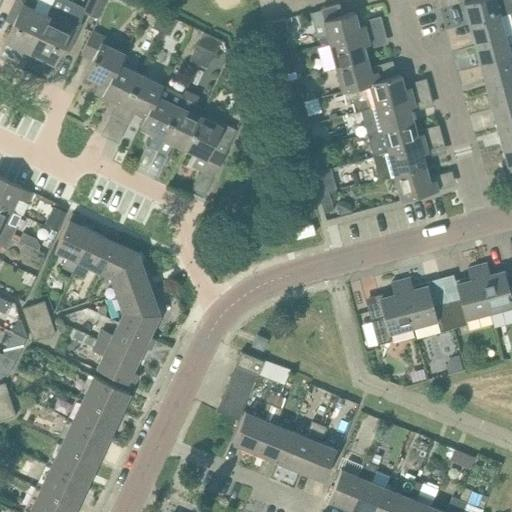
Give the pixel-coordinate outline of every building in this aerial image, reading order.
[(5,41),(29,52),(51,8),(33,0),(15,0),(10,13),(17,17),(5,41)] [(87,0),(83,10),(98,17),(106,0),(87,0)] [(475,0),(464,3),(469,24),(500,16),(495,0),(475,0)] [(330,45),(367,35),(364,25),(358,27),(354,12),(342,15),(339,4),(320,9),(327,35),(319,37),(321,47),(330,45)] [(51,8),(29,52),(54,64),(65,40),(73,43),(82,23),(51,8)] [(152,27),(161,31),(168,16),(160,12),(152,27)] [(511,23),(509,14),(469,24),(475,45),(506,38),(511,36),(511,23)] [(168,16),(161,31),(170,35),(177,20),(168,16)] [(272,22),(275,34),(288,30),(285,19),(272,22)] [(275,34),(282,58),(291,55),(291,53),(292,53),(291,47),(289,47),(286,35),(289,34),(288,30),(275,34)] [(94,92),(103,97),(119,64),(120,65),(125,54),(102,43),(105,37),(92,31),(80,55),(93,61),(86,75),(99,82),(94,92)] [(336,68),(367,59),(364,46),(369,44),(367,35),(330,45),(336,68)] [(475,45),(481,66),(511,58),(506,38),(475,45)] [(190,60),(198,64),(206,49),(197,45),(190,60)] [(206,49),(198,64),(207,68),(214,53),(206,49)] [(282,58),(288,81),(297,78),(291,55),(282,58)] [(481,66),(486,87),(511,80),(511,61),(511,58),(481,66)] [(379,81),(379,80),(377,71),(371,73),(367,59),(336,68),(343,92),(370,85),(369,84),(379,81)] [(111,114),(120,118),(140,74),(120,65),(119,64),(103,97),(116,103),(111,114)] [(134,111),(145,117),(146,117),(157,96),(158,96),(163,85),(140,74),(120,118),(129,122),(134,111)] [(366,110),(413,97),(410,87),(404,89),(400,74),(379,80),(379,81),(369,84),(370,85),(343,92),(346,104),(347,105),(352,103),(354,111),(355,112),(366,110)] [(288,81),(294,104),(304,101),(297,78),(288,81)] [(511,80),(486,87),(492,108),(511,102),(511,80)] [(149,145),(158,149),(186,90),(183,95),(163,85),(158,96),(157,96),(146,117),(145,117),(140,128),(154,134),(149,145)] [(172,143),(185,149),(200,116),(204,109),(195,105),(199,96),(186,90),(158,149),(167,154),(172,143)] [(367,134),(413,121),(409,108),(415,106),(413,97),(366,110),(372,132),(367,134)] [(294,104),(301,127),(310,125),(304,101),(294,104)] [(511,102),(492,108),(498,129),(511,125),(511,102)] [(200,116),(185,149),(197,155),(192,166),(214,176),(236,130),(224,124),(223,127),(205,118),(200,116)] [(373,157),(425,143),(423,134),(417,135),(413,121),(367,134),(373,157)] [(303,134),(307,151),(317,148),(312,132),(310,125),(301,127),(303,134)] [(511,125),(498,129),(504,150),(511,147),(511,125)] [(395,176),(426,168),(422,154),(428,153),(425,143),(373,157),(379,180),(395,176)] [(317,148),(307,151),(311,167),(321,164),(319,158),(329,155),(326,146),(317,148)] [(426,168),(395,176),(401,201),(438,191),(435,180),(429,181),(426,168)] [(0,204),(11,210),(17,198),(27,204),(33,193),(22,188),(22,187),(0,176),(0,204)] [(319,194),(319,197),(329,194),(328,191),(324,178),(315,180),(319,194)] [(329,194),(319,197),(324,213),(333,210),(329,194)] [(0,232),(11,238),(16,227),(14,226),(19,215),(11,210),(0,204),(0,232)] [(53,207),(45,224),(55,229),(63,211),(53,207)] [(62,267),(73,272),(92,231),(80,225),(83,219),(72,214),(54,250),(67,257),(62,267)] [(313,224),(293,229),(296,240),(316,235),(315,234),(313,224)] [(33,234),(25,230),(21,238),(29,242),(33,234)] [(88,266),(100,272),(115,242),(116,242),(119,236),(108,231),(105,237),(92,231),(73,272),(83,277),(88,266)] [(0,245),(6,248),(11,238),(0,232),(0,245)] [(100,272),(110,277),(138,252),(116,242),(115,242),(100,272)] [(110,277),(117,295),(149,284),(138,252),(110,277)] [(487,263),(477,266),(490,313),(511,306),(511,285),(508,287),(504,271),(490,275),(487,263)] [(460,300),(447,303),(454,328),(468,324),(466,319),(490,313),(477,266),(467,269),(470,280),(456,284),(460,300)] [(410,278),(400,281),(414,327),(437,320),(440,332),(443,337),(453,334),(452,329),(454,328),(447,303),(433,307),(428,286),(413,290),(410,278)] [(414,327),(400,281),(391,283),(394,295),(379,299),(384,316),(371,320),(377,345),(391,341),(389,334),(414,327)] [(117,295),(123,313),(160,315),(149,284),(117,295)] [(22,308),(33,341),(55,334),(44,301),(22,308)] [(77,311),(56,317),(72,324),(77,311)] [(123,313),(119,322),(149,337),(150,336),(160,315),(123,313)] [(103,330),(98,340),(139,359),(145,347),(151,350),(156,339),(150,336),(149,337),(119,322),(113,334),(103,330)] [(66,343),(71,334),(64,331),(57,347),(64,351),(68,344),(66,343)] [(14,332),(3,354),(16,360),(27,338),(14,332)] [(252,346),(263,350),(267,340),(257,335),(252,346)] [(139,359),(98,340),(93,351),(103,355),(97,368),(115,377),(133,386),(139,375),(133,372),(139,359)] [(0,352),(0,379),(4,378),(5,375),(9,377),(16,360),(3,354),(0,352)] [(241,352),(235,365),(258,374),(264,361),(241,352)] [(264,361),(258,374),(284,384),(289,372),(264,361)] [(235,365),(230,377),(253,386),(258,374),(235,365)] [(93,375),(83,398),(120,416),(130,393),(112,385),(93,375)] [(230,377),(226,388),(248,397),(253,386),(230,377)] [(0,384),(0,421),(16,416),(5,383),(0,384)] [(226,388),(221,399),(244,408),(248,397),(226,388)] [(232,443),(255,453),(278,396),(272,394),(261,419),(245,412),(232,443)] [(255,453),(278,462),(291,431),(276,424),(286,399),(278,396),(255,453)] [(83,398),(72,421),(109,439),(120,416),(83,398)] [(221,399),(216,411),(239,420),(244,408),(221,399)] [(72,421),(61,444),(98,461),(109,439),(72,421)] [(278,462),(301,471),(320,424),(312,421),(306,437),(291,431),(278,462)] [(320,424),(301,471),(323,480),(336,449),(320,443),(327,427),(320,424)] [(61,444),(50,467),(87,484),(98,461),(61,444)] [(328,500),(351,510),(370,463),(369,463),(374,452),(364,448),(359,459),(363,460),(357,476),(341,469),(328,500)] [(374,454),(370,463),(377,466),(381,456),(374,454)] [(351,510),(356,511),(376,511),(386,488),(371,482),(378,466),(377,466),(370,463),(351,510)] [(435,465),(433,469),(435,474),(439,475),(443,474),(445,470),(443,466),(439,464),(435,465)] [(50,467),(40,489),(77,507),(87,484),(50,467)] [(376,511),(402,511),(415,481),(408,478),(401,494),(386,488),(376,511)] [(402,511),(428,511),(431,506),(437,489),(423,483),(422,484),(415,481),(402,511)] [(464,488),(459,499),(460,500),(466,503),(471,491),(464,488)] [(74,511),(77,507),(40,489),(29,511),(74,511)] [(428,511),(455,511),(460,500),(459,499),(452,496),(445,511),(431,506),(428,511)] [(460,500),(455,511),(486,511),(492,499),(484,496),(479,509),(466,504),(466,503),(460,500)]
